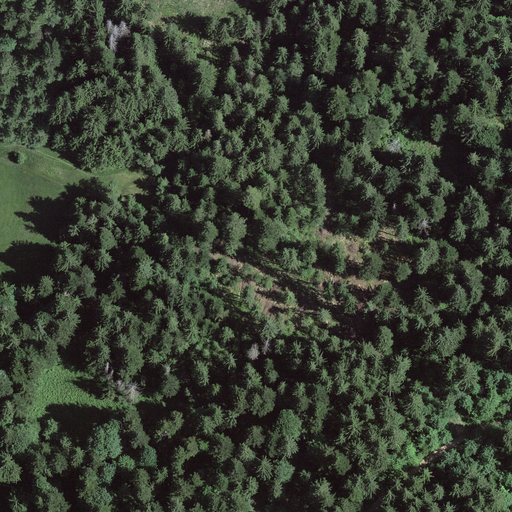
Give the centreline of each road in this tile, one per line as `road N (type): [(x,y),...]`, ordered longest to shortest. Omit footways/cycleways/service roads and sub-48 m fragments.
road 1 (track): [(464,433),(382,333),(332,292),(278,255),(171,210)]
road 2 (track): [(366,511),(464,433),(511,410)]
